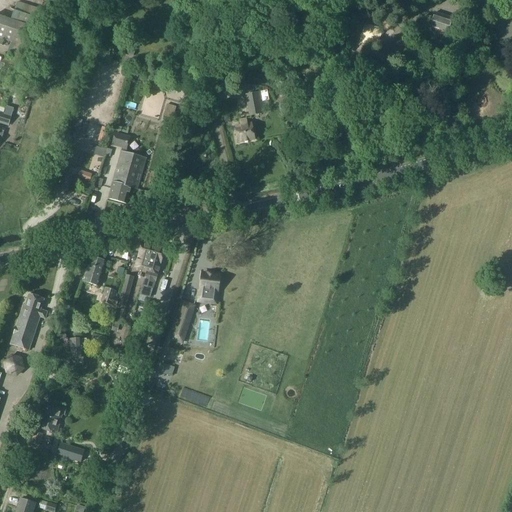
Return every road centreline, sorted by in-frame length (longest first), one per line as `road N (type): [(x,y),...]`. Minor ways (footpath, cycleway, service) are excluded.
road 1 (unclassified): [(97,511),(186,239),(185,219)]
road 2 (tertiary): [(236,210),(395,172),(511,131)]
road 3 (residential): [(65,245),(0,480)]
road 4 (unclassified): [(236,210),(208,82),(236,0)]
road 5 (tertiary): [(65,245),(185,219)]
